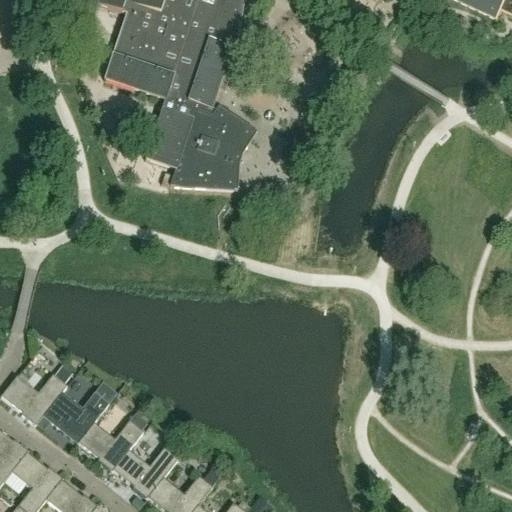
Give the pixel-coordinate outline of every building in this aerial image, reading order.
[(164,102),(144,164),(145,164),(146,163),(175,172),(169,191),(237,194),(238,168),(241,158),(256,136),(217,111),(215,113),(210,112),(230,52),(231,53),(232,51),(230,51),(241,3),(241,0),(98,0),(96,8),(125,17),(103,82),(164,102)] [(511,0),(444,0),(497,25),(501,15),(511,20),(511,0)] [(91,39),(112,41),(114,18),(94,16),(91,39)] [(297,114),(267,192),(295,202),(325,125),(297,114)] [(61,370),(53,380),(63,388),(71,378),(61,370)] [(42,419),(58,399),(59,400),(61,397),(66,390),(63,388),(53,380),(52,379),(37,397),(16,380),(0,400),(22,417),(21,419),(35,430),(36,428),(43,420),(42,419)] [(77,447),(93,427),(94,427),(108,409),(94,397),(81,413),(61,397),(59,400),(58,399),(42,419),(43,420),(36,428),(44,435),(50,427),(77,449),(78,447),(77,447)] [(135,416),(128,425),(140,435),(148,426),(135,416)] [(112,474),(128,454),(128,455),(143,436),(140,435),(128,425),(114,443),(94,427),(93,427),(77,447),(78,447),(98,463),(97,465),(111,476),(112,475),(112,474)] [(10,476),(26,456),(26,457),(27,455),(13,444),(12,446),(0,435),(0,489),(10,477),(10,476)] [(146,502),(162,482),(163,482),(177,464),(163,452),(148,471),(128,455),(128,454),(112,474),(112,475),(133,491),(132,492),(146,503),(147,502),(146,502)] [(44,504),(60,484),(61,484),(62,483),(48,472),(47,473),(26,457),(26,456),(10,476),(10,477),(31,493),(17,511),(18,511),(38,511),(45,504),(44,504)] [(210,474),(203,484),(212,491),(220,481),(210,474)] [(194,511),(197,509),(212,491),(203,484),(198,480),(183,498),(163,482),(162,482),(146,502),(147,502),(159,511),(194,511)] [(94,511),(95,511),(97,510),(82,499),(81,500),(61,484),(60,484),(44,504),(45,504),(54,511),(94,511)] [(271,511),(259,502),(251,511),(271,511)]
